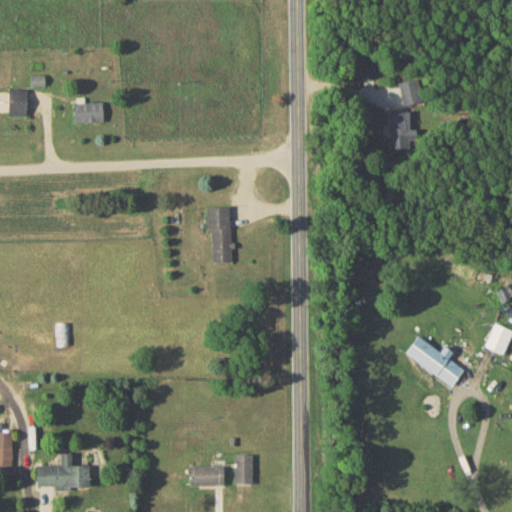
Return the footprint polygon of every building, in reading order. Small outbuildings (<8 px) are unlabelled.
[(44,74),(30,74),(30,85),(44,85),(44,74)] [(403,103),(419,101),(416,79),(399,82),(403,103)] [(26,115),(27,88),(8,88),(8,114),(26,115)] [(74,122),(103,121),(102,101),(83,101),(83,96),(74,97),(74,122)] [(389,111),(390,149),(409,148),(409,138),(417,138),(417,128),(408,129),(408,110),(389,111)] [(211,228),(212,261),(231,260),(229,205),(206,206),(207,228),(211,228)] [(502,353),(511,330),(511,329),(493,322),(484,345),(502,353)] [(440,350),(417,335),(405,353),(451,385),(463,367),(448,357),(452,351),(444,345),(440,350)] [(36,464),(36,487),(88,487),(88,464),(72,464),(72,452),(60,452),(60,464),(36,464)] [(234,482),(252,482),(252,453),(233,454),(234,482)] [(188,485),(223,484),(223,464),(188,464),(188,485)]
